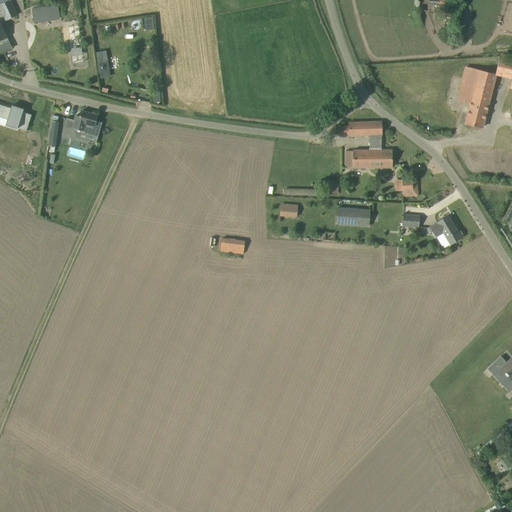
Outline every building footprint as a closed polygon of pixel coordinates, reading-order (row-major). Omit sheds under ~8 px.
[(0,0),(0,7),(6,20),(11,18),(17,15),(9,0),(0,0)] [(33,10),(34,23),(47,22),(45,8),(33,10)] [(146,17),(147,30),(156,29),(155,16),(146,17)] [(0,50),(11,45),(0,21),(0,50)] [(498,63),(496,74),(511,78),(510,88),(511,88),(511,55),(508,54),(500,54),(498,63)] [(104,61),(97,63),(98,73),(106,72),(104,61)] [(482,127),(496,74),(467,66),(465,66),(456,101),(470,105),(465,123),(482,127)] [(42,136),(47,120),(38,117),(39,115),(27,111),(26,113),(7,107),(3,118),(23,124),(21,130),(33,134),(33,133),(42,136)] [(76,115),(72,127),(85,131),(87,124),(94,126),(97,115),(81,111),(79,118),(76,117),(76,115)] [(53,119),(50,132),(58,134),(61,121),(53,119)] [(349,126),(340,127),(340,136),(381,134),(381,122),(349,123),(349,126)] [(391,150),(345,151),(345,167),(392,167),(391,150)] [(402,180),(402,191),(402,197),(418,196),(417,181),(412,181),(412,179),(402,180)] [(324,181),(323,193),(337,194),(338,182),(324,181)] [(281,204),(280,215),(296,217),(297,206),(281,204)] [(370,211),(338,208),(337,223),(369,226),(370,211)] [(419,228),(420,216),(403,215),(402,226),(419,228)] [(448,215),(447,216),(437,222),(437,223),(430,227),(436,237),(443,233),(450,245),(461,238),(461,237),(462,236),(462,234),(461,231),(459,231),(458,231),(448,215)] [(244,253),(244,238),(219,238),(219,252),(244,253)] [(487,369),(509,392),(511,389),(511,357),(506,362),(501,356),(487,369)] [(505,457),(498,461),(505,471),(511,467),(505,457)]
